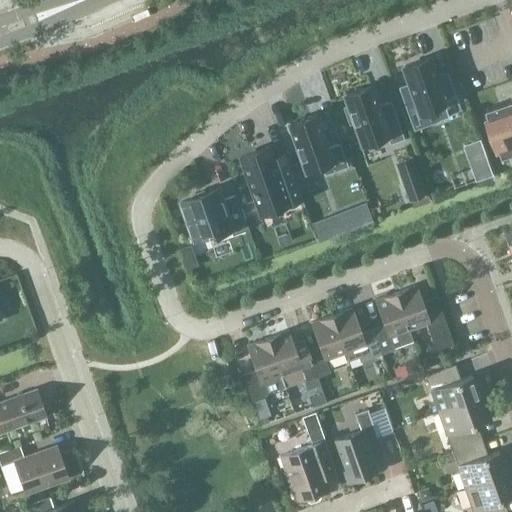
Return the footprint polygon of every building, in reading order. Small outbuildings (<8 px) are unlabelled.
[(408,84),(398,87),(413,128),(422,125),(419,115),(446,105),(444,100),(457,96),(449,74),(436,78),(429,58),(402,68),(408,84)] [(375,86),(345,96),(349,106),(345,107),(351,123),(355,122),(364,146),(389,137),(391,143),(406,138),(393,103),(381,106),(375,86)] [(511,99),(498,104),(487,108),(489,115),(485,116),(498,150),(501,149),(503,156),(511,152),(511,99)] [(317,113),(289,123),(306,174),(324,167),(327,174),(349,166),(340,143),(330,147),(317,113)] [(480,140),(463,146),(467,157),(484,151),(480,140)] [(260,214),(301,198),(285,154),(270,159),(267,151),(256,155),(255,152),(240,157),(260,214)] [(418,180),(404,184),(409,199),(423,195),(418,180)] [(217,189),(179,202),(193,240),(207,235),(209,240),(214,238),(214,236),(230,230),(232,235),(248,229),(236,195),(221,200),(217,189)] [(311,224),(315,234),(318,242),(336,235),(329,217),(311,224)] [(416,285),(395,292),(408,330),(427,323),(436,347),(451,342),(435,298),(422,302),(416,285)] [(383,325),(372,329),(380,352),(412,341),(408,330),(395,292),(374,299),(383,325)] [(352,307),(331,315),(344,352),(347,359),(367,352),(369,356),(380,352),(372,329),(361,333),(352,307)] [(319,348),(308,352),(316,375),(328,371),(324,360),(344,352),(331,315),(310,322),(319,348)] [(288,330),(267,337),(280,375),(300,368),(304,378),(303,378),(303,380),(306,389),(319,384),(316,375),(308,352),(304,339),(293,343),(288,330)] [(255,371),(244,375),(252,398),(264,394),(260,382),(280,375),(267,337),(246,345),(255,371)] [(403,364),(391,369),(394,377),(406,372),(403,364)] [(438,412),(484,396),(479,383),(475,384),(471,375),(460,379),(454,364),(424,375),(438,412)] [(222,388),(233,384),(229,374),(219,377),(222,388)] [(45,409),(43,403),(40,401),(35,389),(0,401),(0,432),(45,416),(44,413),(45,409)] [(322,392),(308,397),(311,406),(325,401),(322,392)] [(451,450),(481,439),(476,424),(487,420),(484,411),(489,409),(484,396),(438,412),(451,450)] [(348,481),(376,472),(365,441),(377,437),(367,409),(354,413),(360,430),(333,439),(348,481)] [(280,455),(296,500),(305,497),(306,499),(310,501),(317,498),(319,494),(319,492),(328,488),(324,477),(336,472),(314,412),(301,416),(311,444),(280,455)] [(465,488),(511,471),(506,458),(501,460),(498,450),(487,454),(481,439),(451,450),(465,488)] [(23,457),(19,445),(0,451),(0,465),(0,466),(13,461),(24,493),(67,478),(56,446),(32,454),(32,453),(23,457)] [(473,511),(507,511),(502,499),(511,496),(511,490),(511,486),(511,485),(511,474),(511,471),(465,488),(473,511)] [(427,487),(417,491),(421,500),(430,497),(427,487)] [(53,507),(49,496),(21,506),(22,511),(79,511),(75,499),(53,507)]
